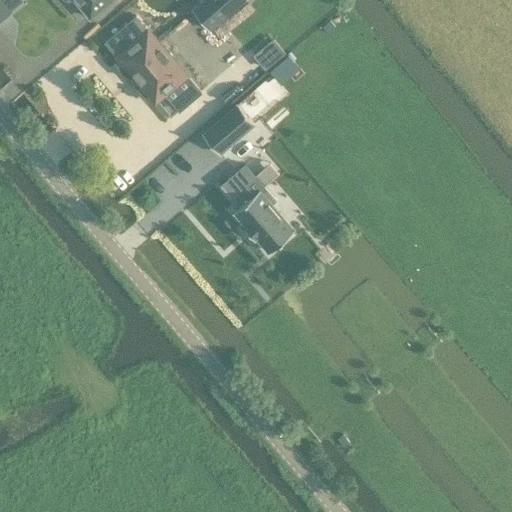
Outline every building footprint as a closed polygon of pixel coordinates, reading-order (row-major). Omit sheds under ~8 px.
[(0,0),(0,19),(11,10),(1,0),(0,0)] [(67,0),(69,0),(71,0),(75,0),(90,17),(109,0),(67,0)] [(201,0),(192,8),(210,30),(245,0),(201,0)] [(106,42),(171,117),(201,91),(136,16),(106,42)] [(202,132),(214,146),(220,154),(255,124),(240,107),(236,102),(202,132)] [(268,250),(293,228),(272,204),(276,200),(264,186),(254,195),(245,184),(255,175),(245,164),(221,185),(231,197),(234,195),(242,205),(235,211),(246,225),(245,226),(255,238),(257,237),(268,250)]
